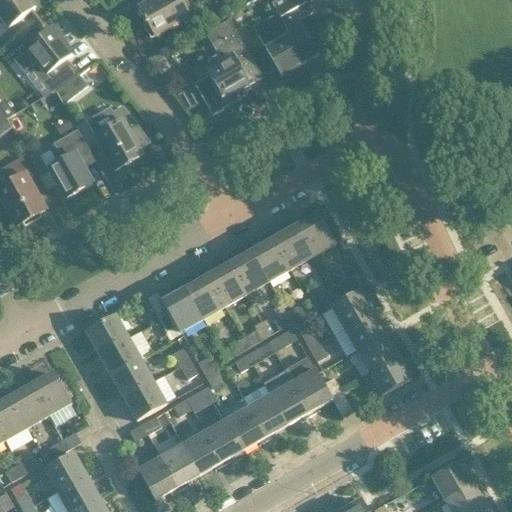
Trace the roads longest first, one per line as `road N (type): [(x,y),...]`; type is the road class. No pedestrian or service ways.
road 1 (residential): [(244,511),(498,366)]
road 2 (tertiary): [(498,366),(369,139)]
road 3 (residential): [(235,207),(82,0)]
road 4 (residential): [(46,318),(235,207)]
road 5 (residential): [(235,207),(369,139)]
road 6 (tertiary): [(369,139),(360,0)]
